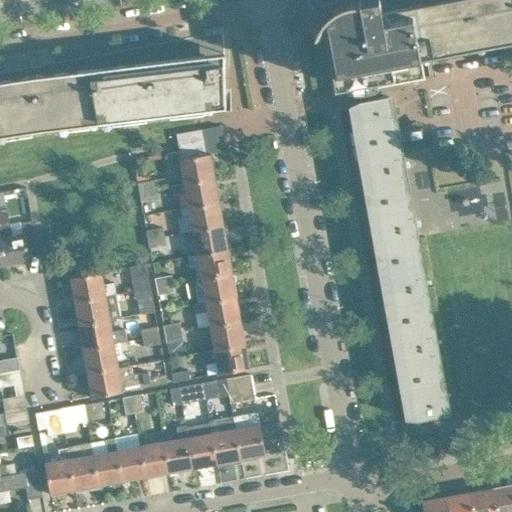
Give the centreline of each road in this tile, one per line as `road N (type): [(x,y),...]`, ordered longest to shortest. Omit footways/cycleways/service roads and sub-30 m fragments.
road 1 (residential): [(362,478),(269,0)]
road 2 (residential): [(0,46),(266,0)]
road 3 (residential): [(118,511),(310,477),(362,478)]
road 4 (residential): [(362,478),(511,454)]
